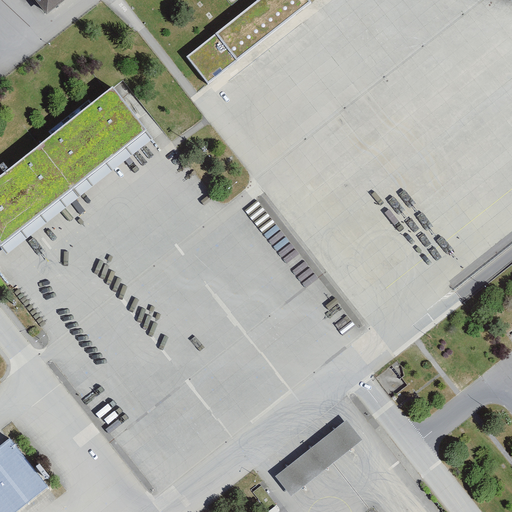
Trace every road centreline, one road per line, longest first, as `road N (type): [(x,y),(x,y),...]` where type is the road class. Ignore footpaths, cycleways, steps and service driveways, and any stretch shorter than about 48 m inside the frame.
road 1 (unclassified): [(0,324),(150,511)]
road 2 (unclassified): [(175,511),(357,370)]
road 3 (unclassified): [(468,511),(357,370)]
